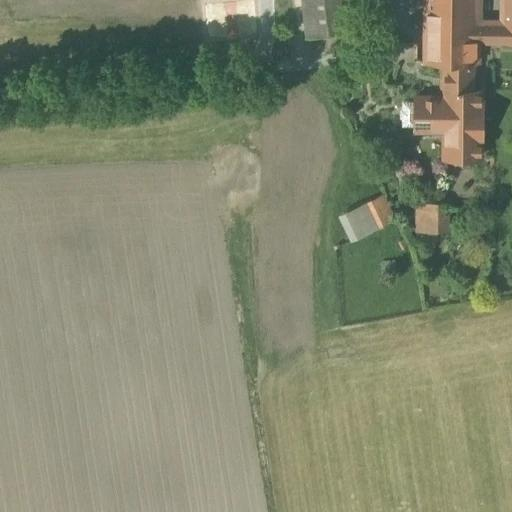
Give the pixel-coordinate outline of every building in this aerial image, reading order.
[(347,0),(303,0),(308,34),(351,29),(347,0)] [(479,0),(425,0),(425,61),(446,61),(472,61),(479,61),(480,40),(479,39),(479,21),(479,0)] [(511,0),(503,0),(503,21),(479,21),(479,39),(480,40),(503,40),(511,40),(511,0)] [(472,61),(446,61),(446,95),(417,95),(417,99),(417,123),(417,127),(446,127),(445,154),(481,155),(482,88),(472,88),(472,61)] [(417,99),(403,99),(403,105),(401,107),(401,115),(403,117),(403,123),(417,123),(417,99)] [(393,216),(383,194),(368,201),(378,222),(393,216)] [(447,201),(429,201),(429,227),(447,227),(447,201)]
